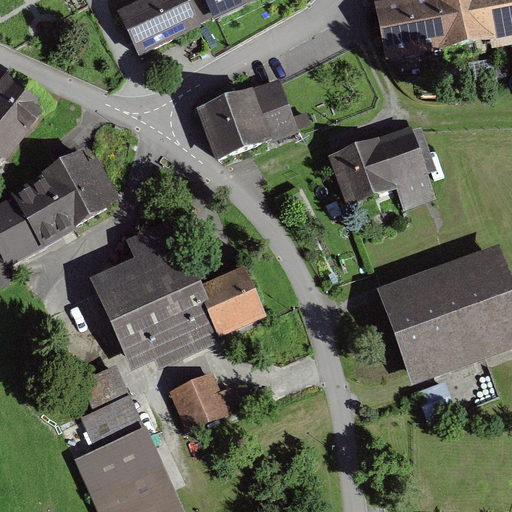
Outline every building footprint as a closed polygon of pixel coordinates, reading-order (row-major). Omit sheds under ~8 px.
[(120,18),(139,58),(260,0),(148,0),(150,3),(120,18)] [(511,0),(421,0),(378,7),(386,59),(511,38),(511,0)] [(52,105),(9,73),(0,85),(0,155),(9,162),(52,105)] [(298,134),(279,84),(198,115),(216,164),(298,134)] [(434,203),(410,132),(330,159),(347,210),(396,193),(403,213),(434,203)] [(0,289),(15,281),(6,267),(120,203),(94,157),(0,210),(0,289)] [(132,377),(265,322),(245,274),(200,293),(172,228),(127,247),(135,265),(92,282),(132,377)] [(511,354),(511,288),(500,252),(378,293),(411,389),(511,354)] [(146,434),(118,368),(79,384),(107,450),(146,434)] [(188,440),(244,416),(232,389),(220,394),(212,376),(169,394),(188,440)] [(420,394),(432,423),(459,411),(447,382),(420,394)] [(178,511),(146,434),(107,450),(79,462),(99,511),(178,511)]
